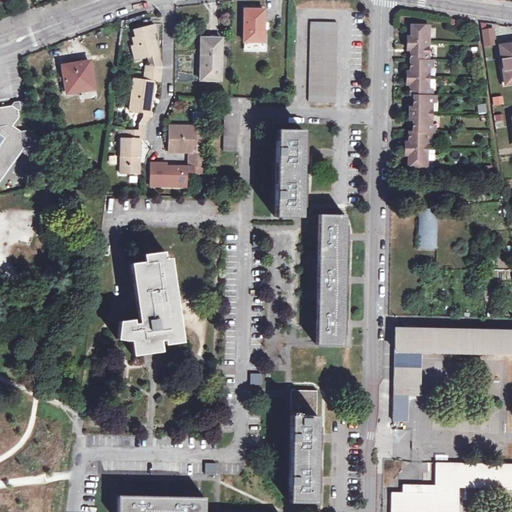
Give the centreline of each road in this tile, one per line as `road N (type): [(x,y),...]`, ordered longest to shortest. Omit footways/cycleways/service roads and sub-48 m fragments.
road 1 (residential): [(370,511),(381,0)]
road 2 (residential): [(169,0),(170,90),(160,150)]
road 3 (residential): [(0,46),(127,0)]
